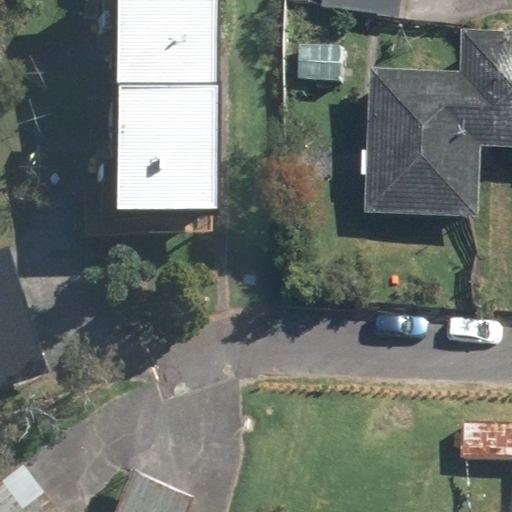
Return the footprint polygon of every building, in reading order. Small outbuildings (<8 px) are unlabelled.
[(222,0),(86,0),(86,33),(123,33),(122,217),(222,217),(222,0)] [(410,0),(324,0),(323,11),(407,22),(410,0)] [(511,32),(476,30),(474,73),(382,69),(374,212),(488,218),(492,145),(511,146),(511,32)] [(0,392),(53,376),(12,251),(0,255),(0,392)] [(511,511),(511,416),(468,413),(464,461),(511,464),(511,511)] [(0,511),(60,511),(18,466),(0,483),(0,511)] [(133,476),(115,511),(191,511),(195,505),(133,476)]
